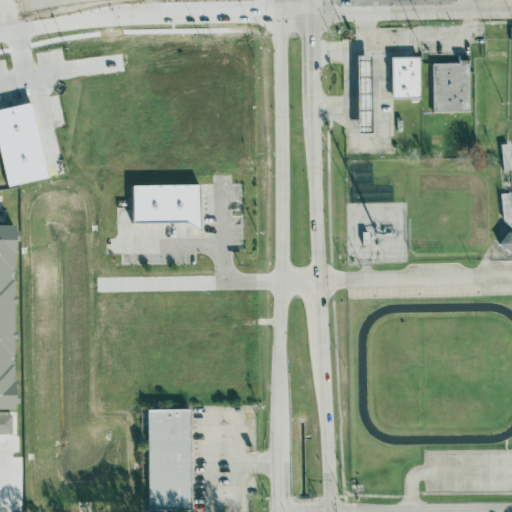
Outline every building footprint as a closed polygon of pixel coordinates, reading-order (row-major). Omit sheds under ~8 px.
[(369,131),(367,53),(353,54),(355,131),(369,131)] [(391,58),(420,57),(420,98),(392,99),(391,58)] [(432,64),(468,63),(469,112),(433,113),(432,64)] [(0,109),(0,171),(3,188),(45,180),(29,103),(0,109)] [(128,186),(129,225),(197,224),(197,185),(128,186)] [(9,227),(0,227),(0,411),(8,411),(9,227)] [(511,250),(511,237),(505,232),(495,246),(508,256),(511,250)] [(146,511),(187,510),(186,410),(144,411),(146,511)] [(0,435),(9,435),(9,416),(0,415),(0,435)]
